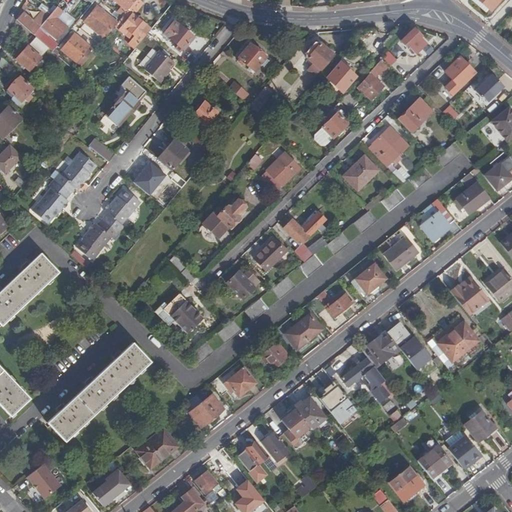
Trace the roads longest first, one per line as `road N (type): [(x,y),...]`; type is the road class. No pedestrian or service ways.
road 1 (residential): [(511,203),(125,511)]
road 2 (secondary): [(206,0),(284,18),(429,14)]
